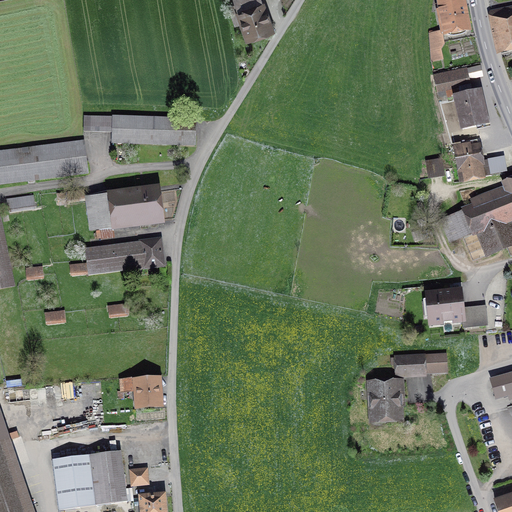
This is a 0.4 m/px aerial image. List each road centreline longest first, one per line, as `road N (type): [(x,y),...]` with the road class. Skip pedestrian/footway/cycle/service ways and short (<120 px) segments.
road 1 (unclassified): [(178,511),(171,408),(180,220),(201,161),(301,0)]
road 2 (secondary): [(476,0),(511,119)]
